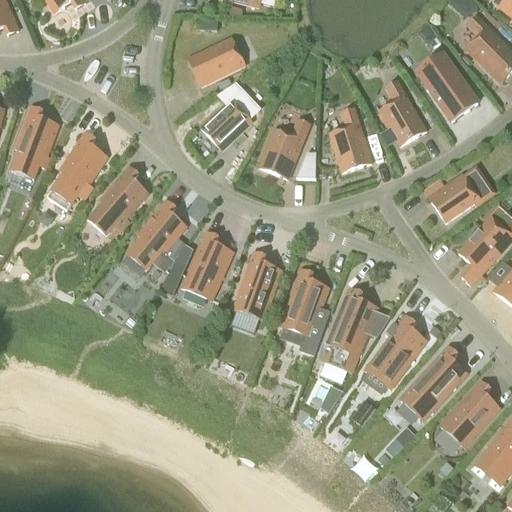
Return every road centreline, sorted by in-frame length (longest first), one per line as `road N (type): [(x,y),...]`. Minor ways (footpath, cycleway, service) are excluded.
road 1 (residential): [(2,64),(96,103),(176,163)]
road 2 (residential): [(270,216),(380,256),(448,294)]
road 3 (residential): [(176,163),(152,82),(167,0)]
road 4 (residential): [(2,64),(93,46),(150,0)]
road 5 (residential): [(379,196),(461,154),(511,116)]
road 6 (residential): [(448,294),(379,196)]
